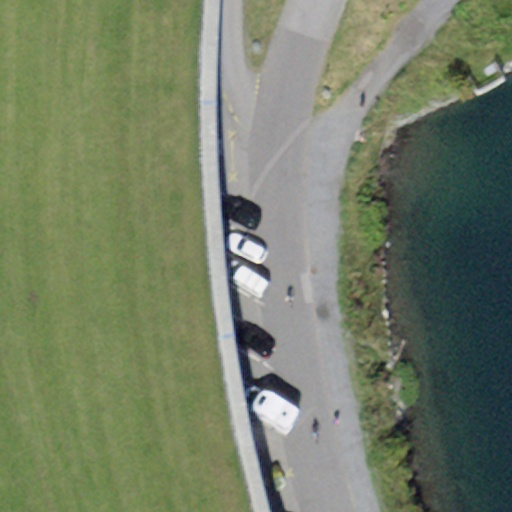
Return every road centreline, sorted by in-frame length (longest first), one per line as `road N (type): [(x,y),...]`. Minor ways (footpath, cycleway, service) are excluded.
road 1 (primary): [(182,511),(129,289),(129,0)]
road 2 (track): [(456,0),(284,194)]
